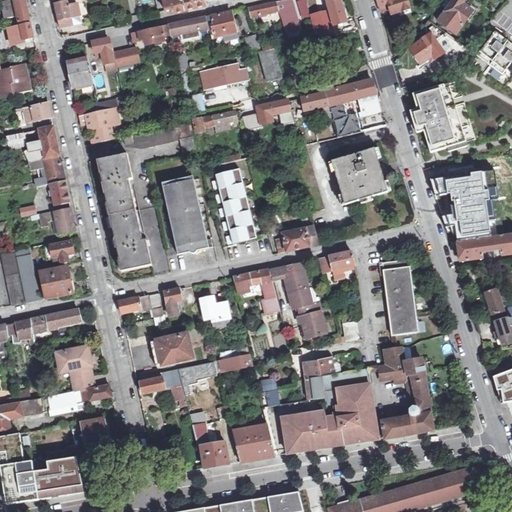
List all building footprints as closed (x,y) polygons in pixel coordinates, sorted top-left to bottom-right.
[(30,20),(26,0),(10,0),(0,2),(4,19),(17,16),(19,23),(30,20)] [(172,14),(207,5),(205,0),(162,0),(166,11),(171,10),(172,14)] [(280,10),(284,26),(296,23),(290,0),(284,0),(277,2),(280,10)] [(306,16),(310,15),(307,0),(302,1),(306,16)] [(317,15),(312,0),(306,0),(307,0),(310,15),(311,16),(317,15)] [(311,16),(317,40),(337,35),(334,26),(347,23),(341,0),(333,0),(328,2),(330,11),(317,15),(311,16)] [(390,8),(392,14),(411,9),(407,0),(377,0),(379,5),(381,11),(390,8)] [(446,0),(443,6),(447,9),(438,22),(456,34),(473,11),(463,4),(466,0),(446,0)] [(55,4),(61,28),(82,23),(77,3),(68,5),(67,1),(55,4)] [(251,15),(259,13),(259,15),(280,10),(277,2),(249,9),(251,15)] [(232,12),(207,18),(213,41),(216,40),(215,37),(224,35),(225,42),(239,39),(232,12)] [(173,35),(174,40),(180,39),(179,34),(209,28),(206,17),(167,26),(170,36),(173,35)] [(460,59),(468,49),(429,21),(425,26),(431,33),(421,40),(422,41),(411,49),(421,65),(430,59),(432,62),(444,53),(448,59),(451,61),(454,62),(457,61),(460,59)] [(31,23),(8,28),(9,36),(11,45),(23,42),(23,43),(26,42),(26,40),(34,38),(31,23)] [(132,34),(134,42),(145,40),(146,46),(166,41),(165,37),(170,36),(167,26),(132,34)] [(511,44),(495,32),(477,56),(502,75),(511,62),(511,44)] [(246,38),(250,53),(260,50),(256,35),(246,38)] [(93,43),(95,53),(102,52),(105,65),(115,63),(110,39),(93,43)] [(72,47),(74,59),(88,56),(86,44),(72,47)] [(267,82),(283,78),(275,48),(260,52),(267,82)] [(115,53),(117,67),(140,61),(137,49),(115,53)] [(178,56),(181,68),(189,66),(186,54),(178,56)] [(94,84),(89,59),(68,63),(74,89),(94,84)] [(238,64),(210,70),(214,88),(242,82),(242,83),(249,82),(246,68),(239,69),(238,64)] [(0,67),(0,90),(1,91),(3,97),(33,90),(29,73),(26,74),(24,67),(1,72),(0,67)] [(337,139),(386,126),(378,94),(377,94),(373,80),(326,92),(326,93),(329,105),(332,119),(337,139)] [(449,84),(444,85),(462,144),(466,142),(454,102),(449,84)] [(462,144),(444,85),(414,95),(418,110),(415,111),(420,128),(422,132),(424,131),(431,153),(434,152),(447,148),(462,144)] [(305,111),(327,106),(329,105),(326,93),(302,99),(305,111)] [(191,97),(197,114),(206,111),(201,94),(191,97)] [(117,108),(125,106),(123,98),(98,104),(99,106),(100,111),(117,108)] [(289,102),(291,111),(292,114),(305,111),(302,99),(290,102),(289,102)] [(289,102),(288,100),(265,106),(267,117),(291,111),(289,102)] [(33,106),(23,108),(26,123),(52,118),(49,103),(33,107),(33,106)] [(92,113),(90,106),(78,109),(79,115),(80,116),(92,113)] [(261,106),(241,111),(243,121),(251,120),(263,117),(261,106)] [(120,124),(117,108),(100,111),(96,112),(92,113),(80,116),(82,126),(89,124),(90,129),(93,131),(95,130),(97,136),(98,143),(114,140),(111,126),(120,124)] [(195,121),(198,137),(202,136),(201,132),(206,131),(205,128),(237,120),(235,111),(202,119),(194,121),(195,121)] [(415,111),(411,112),(414,122),(414,123),(416,129),(420,128),(415,111)] [(286,125),(295,123),(293,115),(284,117),(286,125)] [(7,130),(14,127),(10,116),(2,119),(7,130)] [(141,149),(149,147),(181,140),(184,155),(197,152),(190,123),(124,138),(126,146),(129,145),(130,147),(134,146),(134,148),(141,149)] [(54,127),(40,130),(45,154),(39,155),(40,160),(60,156),(54,127)] [(24,133),(7,136),(10,147),(26,144),(24,133)] [(294,148),(302,146),(300,139),(292,141),(294,148)] [(462,144),(447,148),(449,152),(468,147),(466,142),(462,144)] [(307,144),(302,146),(294,148),(292,148),(310,214),(325,209),(307,144)] [(346,205),(388,192),(375,149),(333,162),(346,205)] [(224,157),(226,163),(241,160),(239,153),(224,157)] [(108,210),(135,204),(129,180),(133,179),(128,154),(97,161),(108,210)] [(66,181),(60,156),(40,160),(30,162),(32,171),(45,167),(47,177),(36,179),(37,186),(40,186),(49,184),(51,183),(66,181)] [(241,171),(217,176),(235,246),(259,240),(241,171)] [(66,181),(51,183),(56,206),(70,203),(66,181)] [(187,183),(171,186),(164,188),(179,256),(190,253),(191,254),(193,255),(194,254),(195,254),(196,254),(197,253),(197,252),(214,248),(213,241),(209,241),(196,181),(187,183)] [(153,265),(147,240),(143,241),(135,204),(108,210),(122,271),(122,272),(124,272),(153,265)] [(35,206),(22,208),(24,216),(37,214),(35,206)] [(55,211),(40,214),(40,218),(42,227),(49,225),(48,221),(56,220),(59,235),(76,231),(72,209),(55,212),(55,211)] [(234,246),(227,222),(222,224),(229,247),(234,246)] [(315,227),(283,234),(284,239),(277,241),(280,254),(319,245),(315,227)] [(503,255),(511,253),(511,234),(458,243),(461,262),(483,259),(482,250),(488,249),(488,250),(496,249),(496,248),(502,247),(503,255)] [(72,242),(51,246),(53,257),(54,265),(69,262),(67,255),(74,253),(72,242)] [(17,257),(28,255),(27,249),(16,252),(17,257)] [(1,254),(12,306),(27,303),(17,257),(16,252),(1,254)] [(323,273),(355,266),(352,252),(319,260),(323,273)] [(28,255),(17,257),(27,303),(39,300),(37,299),(28,255)] [(409,259),(383,263),(392,336),(417,332),(416,324),(418,324),(417,315),(415,316),(414,306),(416,305),(414,297),(412,297),(411,287),(413,286),(412,278),(410,278),(408,268),(411,268),(409,259)] [(305,262),(287,266),(289,274),(285,275),(285,278),(289,291),(308,286),(304,271),(307,270),(305,262)] [(270,270),(272,278),(273,281),(285,278),(285,275),(289,274),(287,266),(282,267),(270,270)] [(42,273),(48,299),(73,293),(67,267),(42,273)] [(235,278),(237,288),(262,283),(266,299),(263,300),(266,315),(280,311),(273,281),(272,278),(270,270),(260,272),(256,273),(235,278)] [(209,283),(195,286),(197,296),(211,293),(209,283)] [(491,307),(493,315),(505,311),(502,304),(506,302),(504,297),(501,298),(499,294),(511,291),(511,286),(498,289),(486,293),(491,307)] [(165,293),(168,304),(170,316),(179,314),(176,301),(184,299),(183,293),(182,289),(165,292),(165,293)] [(319,303),(315,304),(313,305),(309,289),(289,293),(293,310),(296,309),(299,308),(301,316),(321,311),(319,303)] [(212,298),(201,300),(205,320),(212,319),(214,330),(232,327),(226,293),(219,294),(221,305),(214,306),(212,298)] [(122,313),(142,309),(142,311),(153,309),(152,306),(150,296),(140,298),(120,302),(119,302),(122,313)] [(153,311),(157,326),(165,324),(162,309),(153,311)] [(82,310),(79,311),(55,316),(31,320),(33,329),(33,333),(58,329),(57,326),(82,321),(81,315),(83,314),(82,310)] [(327,333),(321,311),(301,316),(298,317),(300,325),(303,324),(306,338),(327,333)] [(495,322),(498,331),(494,332),(496,339),(500,338),(503,347),(511,343),(511,318),(505,319),(495,322)] [(7,325),(9,336),(12,335),(14,344),(17,343),(21,343),(20,339),(29,338),(30,344),(35,343),(34,338),(33,338),(31,329),(33,329),(31,320),(7,325)] [(343,324),(346,342),(360,340),(357,322),(343,324)] [(0,326),(0,342),(9,340),(8,336),(9,336),(7,325),(0,326)] [(151,342),(157,367),(194,359),(188,334),(151,342)] [(443,340),(433,343),(438,360),(447,358),(443,340)] [(72,370),(91,366),(92,366),(88,346),(56,352),(60,372),(72,370)] [(415,395),(418,408),(419,411),(419,412),(419,413),(418,413),(417,413),(416,414),(414,414),(412,414),(411,414),(411,416),(395,419),(382,421),(385,439),(434,430),(433,423),(434,423),(425,375),(423,358),(404,361),(402,348),(384,351),(387,366),(379,367),(380,373),(381,381),(394,379),(394,383),(398,383),(407,381),(409,396),(413,396),(415,395)] [(252,365),(250,354),(222,361),(224,370),(232,368),(233,370),(252,365)] [(318,360),(320,377),(335,375),(334,373),(333,363),(332,358),(318,360)] [(303,363),(306,379),(320,377),(318,360),(303,363)] [(224,370),(222,361),(215,362),(218,376),(225,375),(224,370)] [(91,366),(72,370),(73,378),(71,379),(73,392),(95,388),(91,366)] [(205,425),(192,368),(180,371),(196,443),(208,440),(206,433),(205,426),(205,425)] [(175,386),(172,371),(156,375),(151,375),(152,381),(141,383),(143,394),(155,392),(166,389),(166,388),(175,386)] [(511,374),(496,381),(500,395),(504,395),(506,407),(511,406),(511,374)] [(320,377),(306,379),(309,400),(324,398),(323,392),(320,377)] [(333,419),(338,446),(380,439),(371,384),(323,392),(324,398),(325,407),(331,406),(333,419)] [(110,385),(76,392),(78,404),(92,401),(93,405),(102,403),(101,399),(113,397),(110,385)] [(29,390),(19,392),(21,401),(31,399),(29,390)] [(80,410),(76,392),(50,398),(52,409),(60,407),(61,414),(80,410)] [(266,396),(268,408),(281,405),(278,394),(266,396)] [(46,398),(0,405),(0,437),(12,435),(9,418),(45,412),(44,404),(47,404),(46,398)] [(61,414),(60,407),(52,409),(53,415),(61,414)] [(285,423),(284,424),(288,454),(328,447),(324,421),(323,413),(293,418),(294,422),(285,423)] [(82,423),(82,421),(71,424),(83,480),(103,476),(97,447),(110,444),(105,418),(82,423)] [(324,421),(328,447),(338,446),(333,419),(324,421)] [(219,422),(205,425),(205,426),(206,433),(221,429),(219,422)] [(12,435),(0,437),(0,456),(7,505),(85,493),(83,480),(71,424),(12,435)] [(233,432),(239,463),(241,462),(275,456),(269,426),(260,428),(260,429),(243,432),(243,430),(233,432)] [(202,447),(207,469),(231,463),(224,432),(220,433),(221,440),(217,441),(217,443),(209,445),(208,440),(196,443),(197,448),(202,447)] [(330,509),(330,511),(404,511),(486,489),(479,467),(330,509)] [(302,511),(299,490),(174,511),(302,511)]
